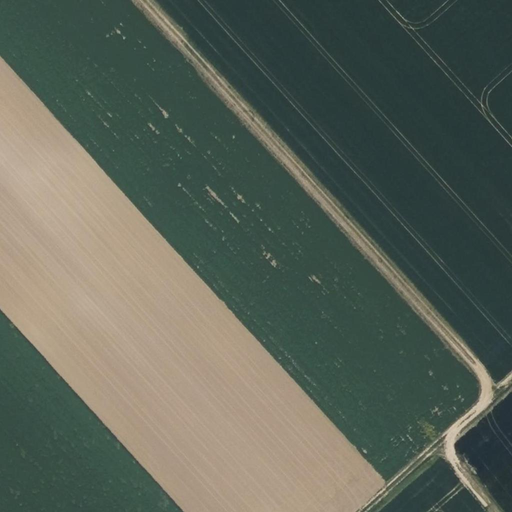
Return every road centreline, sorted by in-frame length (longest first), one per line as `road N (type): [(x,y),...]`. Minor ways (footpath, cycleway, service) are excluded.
road 1 (track): [(499,387),(148,0)]
road 2 (track): [(364,511),(440,443),(495,511)]
